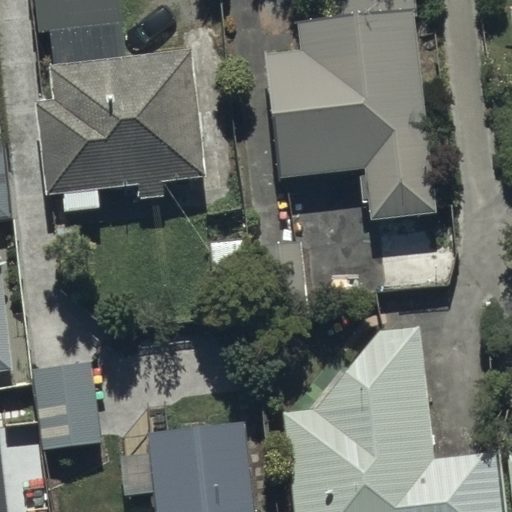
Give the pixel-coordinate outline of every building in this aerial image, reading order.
[(117,0),(28,0),(33,49),(47,48),(50,80),(46,80),(49,123),(33,125),(40,213),(62,211),(63,230),(97,227),(95,206),(134,203),(135,215),(163,213),(162,200),(201,197),(190,68),(116,74),(113,38),(121,37),(117,0)] [(445,225),(429,225),(410,0),(331,0),(334,31),(309,33),(310,39),(295,40),(297,60),(271,62),(272,70),(263,71),(273,194),(357,187),(357,215),(367,215),(372,293),(382,293),(382,302),(417,301),(417,295),(447,294),(445,225)] [(0,232),(11,231),(3,150),(0,150),(0,232)] [(296,252),(252,256),(260,341),(304,337),(296,252)] [(0,385),(9,384),(0,301),(0,385)] [(502,511),(497,464),(433,471),(417,339),(374,344),(313,423),(280,426),(289,511),(502,511)] [(88,377),(30,385),(41,463),(98,455),(88,377)] [(143,447),(145,466),(116,469),(121,511),(149,508),(149,511),(249,511),(241,436),(143,447)] [(511,511),(511,453),(497,456),(503,511),(511,511)]
